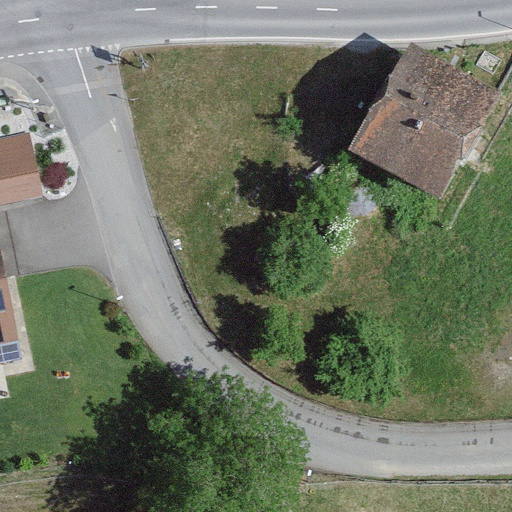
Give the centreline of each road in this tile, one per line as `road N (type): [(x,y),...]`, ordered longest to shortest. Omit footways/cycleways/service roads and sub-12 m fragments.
road 1 (residential): [(62,13),(163,309),(219,388),(306,430),(421,446),(511,442)]
road 2 (tertiary): [(62,13),(418,9),(511,0)]
